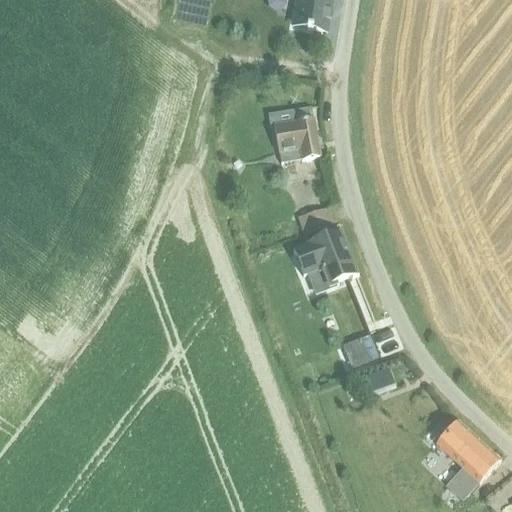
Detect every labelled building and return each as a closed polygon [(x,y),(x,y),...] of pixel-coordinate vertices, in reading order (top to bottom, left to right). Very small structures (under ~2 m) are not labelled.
[(297,11),(294,28),(307,30),(306,32),(312,33),(312,32),(325,34),(327,23),(329,23),(331,13),(329,13),(330,0),(298,0),(297,11)] [(292,113),(268,118),(271,129),(273,129),(280,167),(320,160),(318,150),(317,144),(313,122),(312,122),(310,110),(292,113)] [(302,236),(318,231),(333,226),(328,211),(297,221),(302,236)] [(295,253),(292,254),(293,256),(295,256),(304,277),(302,278),(302,280),(306,278),(321,272),(328,290),(336,286),(358,278),(340,233),(306,247),(307,248),(295,253)] [(387,371),(364,379),(372,399),(394,391),(387,371)] [(400,439),(428,414),(407,390),(379,415),(400,439)] [(457,424),(435,448),(461,472),(446,489),(445,490),(462,506),(500,465),(457,424)] [(490,498),(503,484),(493,474),(480,488),(490,498)]
